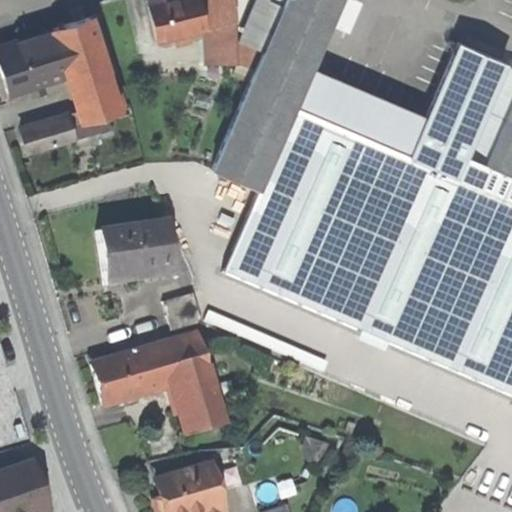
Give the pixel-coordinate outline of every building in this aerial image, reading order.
[(197,0),(148,0),(159,39),(205,26),(197,0)] [(338,0),(279,0),(243,84),(210,161),(207,170),(257,191),(260,182),(511,291),(511,198),(456,175),(503,62),(454,41),(406,153),(293,105),(338,0)] [(79,118),(125,103),(97,14),(51,28),(64,71),(79,118)] [(51,28),(0,44),(0,74),(5,90),(64,71),(51,28)] [(511,87),(479,164),(511,177),(511,87)] [(66,112),(19,125),(26,151),(73,138),(66,112)] [(511,404),(511,344),(460,322),(355,278),(361,266),(241,213),(217,268),(337,320),(442,366),(474,379),(471,387),(511,404)] [(92,283),(164,273),(157,220),(85,230),(92,283)] [(188,297),(159,304),(167,332),(195,324),(188,297)] [(190,330),(82,363),(97,410),(163,390),(177,438),(219,426),(205,378),(198,355),(190,330)] [(18,414),(0,419),(0,445),(25,439),(18,414)] [(140,475),(148,511),(210,511),(215,511),(202,460),(140,475)] [(28,462),(0,470),(0,511),(40,511),(44,511),(28,462)] [(283,511),(279,495),(252,502),(255,511),(283,511)]
